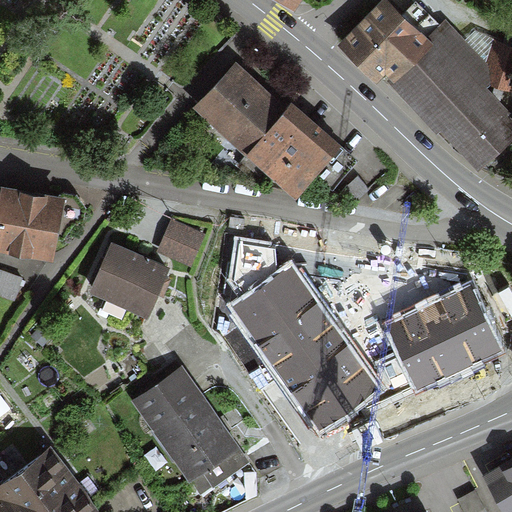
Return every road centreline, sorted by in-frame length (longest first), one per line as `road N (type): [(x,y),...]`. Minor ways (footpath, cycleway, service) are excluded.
road 1 (residential): [(0,153),(428,229),(482,204)]
road 2 (secondary): [(285,511),(511,411)]
road 3 (secondary): [(303,44),(482,204)]
